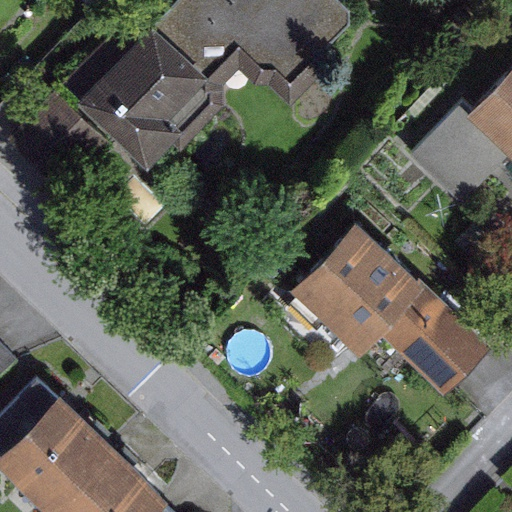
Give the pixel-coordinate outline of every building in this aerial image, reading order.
[(355,2),(352,0),(168,0),(153,15),(138,0),(64,77),(79,91),(149,159),(175,132),(188,145),(233,99),(232,79),(246,64),(262,80),(276,79),(298,100),(319,79),(331,66),(317,53),(347,22),(354,15),(355,2)] [(511,59),(470,104),(511,143),(511,59)] [(70,186),(115,140),(60,87),(15,133),(70,186)] [(511,150),(511,143),(470,104),(464,99),(418,147),(469,195),(511,150)] [(496,336),(357,209),(292,279),(362,343),(382,322),(451,385),(496,336)] [(145,511),(169,488),(62,384),(0,447),(0,455),(58,511),(145,511)]
